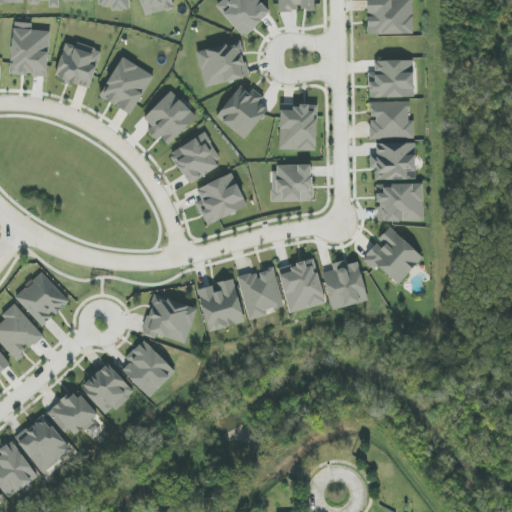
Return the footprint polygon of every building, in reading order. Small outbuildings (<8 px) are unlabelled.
[(28,0),(29,4),(49,3),(49,8),(59,8),(58,0),(28,0)] [(99,0),(99,8),(113,7),(113,11),(130,10),(129,0),(99,0)] [(140,0),(145,16),(175,8),(172,0),(140,0)] [(269,16),(256,0),(224,0),(217,6),(243,38),(269,16)] [(278,0),(279,12),(315,11),(314,0),(278,0)] [(412,0),(367,0),(368,35),(413,34),(412,0)] [(11,75),(48,77),(50,32),(32,31),(32,24),(13,23),(11,75)] [(205,88),(248,78),(240,42),(197,52),(205,88)] [(92,88),(101,50),(77,45),(77,46),(65,43),(56,80),(92,88)] [(131,115),(154,76),(122,58),(100,97),(131,115)] [(414,97),(414,61),(375,61),(375,73),(369,73),(369,99),(414,97)] [(216,118),(246,140),(268,109),(260,104),(264,98),(252,89),(249,92),(241,85),(216,118)] [(143,118),(152,127),(148,131),(157,141),(161,138),(168,145),(197,118),(172,91),(143,118)] [(414,120),(410,120),(410,102),(370,102),(370,139),(414,138),(414,120)] [(316,151),(318,106),(281,105),(279,150),(316,151)] [(189,185),(223,162),(205,133),(170,155),(189,185)] [(416,180),(415,143),(377,144),(377,156),(370,156),(370,169),(375,169),(376,181),(416,180)] [(274,202),(313,201),(312,165),(272,166),(274,202)] [(197,204),(206,225),(247,207),(233,173),(197,189),(202,201),(197,204)] [(424,222),(423,184),(377,185),(378,222),(424,222)] [(423,258),(390,227),(377,241),(378,243),(362,260),(374,271),(378,267),(398,285),(423,258)] [(289,313),(325,305),(315,260),(278,269),(289,313)] [(333,311),(368,301),(358,262),(347,265),(346,261),(332,264),(334,270),(323,273),(333,311)] [(239,277),(249,320),(266,316),(265,311),(283,307),(274,268),(258,272),(258,273),(239,277)] [(70,303),(43,273),(16,298),(43,327),(70,303)] [(209,332),(245,323),(234,279),(214,284),(215,286),(198,290),(209,332)] [(187,344),(197,309),(154,296),(142,335),(155,339),(157,335),(187,344)] [(0,323),(0,342),(17,361),(44,337),(15,304),(2,316),(5,319),(0,323)] [(175,373),(145,340),(126,358),(131,363),(123,371),(149,398),(175,373)] [(0,351),(0,375),(11,368),(0,351)] [(106,415),(113,408),(116,411),(135,393),(108,364),(81,389),(106,415)] [(49,412),(75,439),(99,415),(80,396),(76,399),(69,392),(49,412)] [(72,450),(44,415),(15,439),(44,474),(72,450)] [(38,478),(13,441),(0,449),(0,487),(7,499),(38,478)]
